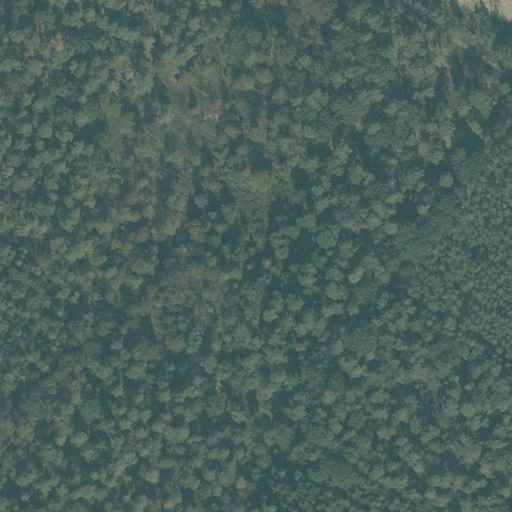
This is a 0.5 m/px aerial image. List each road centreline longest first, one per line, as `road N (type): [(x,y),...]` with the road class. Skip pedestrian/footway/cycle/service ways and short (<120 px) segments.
road 1 (track): [(0,241),(299,426),(511,100)]
road 2 (track): [(511,77),(390,0)]
